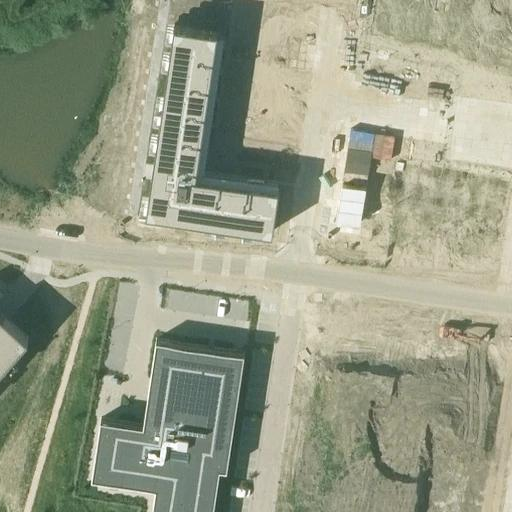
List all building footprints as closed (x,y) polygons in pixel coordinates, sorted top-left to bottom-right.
[(375,0),(371,30),(393,33),(398,0),(375,0)] [(398,0),(393,33),(415,36),(420,0),(398,0)] [(420,0),(415,36),(436,39),(441,0),(420,0)] [(457,0),(441,0),(436,39),(457,42),(463,0),(462,0),(462,1),(457,0)] [(473,0),(463,0),(457,42),(479,46),(485,2),(473,0)] [(485,2),(479,46),(501,49),(507,8),(486,4),(486,2),(485,2)] [(175,23),(147,213),(273,231),(279,188),(197,175),(219,30),(175,23)] [(346,196),(339,240),(360,243),(366,199),(346,196)] [(366,199),(360,243),(379,246),(385,202),(366,199)] [(385,202),(379,246),(398,248),(398,246),(404,204),(385,202)] [(423,207),(404,204),(398,246),(417,249),(423,207)] [(423,207),(417,249),(436,252),(442,210),(423,207)] [(442,210),(436,252),(455,254),(461,213),(442,210)] [(455,254),(455,257),(473,260),(481,216),(461,213),(455,254)] [(493,260),(499,219),(481,216),(473,260),(492,263),(493,260)] [(511,220),(499,219),(493,260),(511,263),(511,220)] [(0,370),(29,337),(2,314),(0,312),(0,370)] [(308,345),(305,362),(308,363),(307,367),(330,370),(336,326),(335,326),(335,328),(314,325),(311,345),(308,345)] [(336,326),(330,370),(351,373),(358,329),(336,326)] [(358,329),(351,373),(372,376),(379,335),(358,332),(359,330),(358,329)] [(379,335),(372,376),(394,380),(392,390),(408,392),(413,364),(398,362),(401,336),(379,333),(379,335)] [(101,418),(92,478),(156,487),(152,511),(213,511),(220,468),(228,469),(245,352),(157,338),(148,399),(144,424),(101,418)] [(413,364),(408,392),(424,394),(426,384),(449,388),(456,339),(455,339),(454,341),(432,338),(428,366),(413,364)] [(456,339),(449,388),(471,391),(470,401),(483,403),(488,375),(475,373),(479,343),(456,339)] [(298,444),(298,445),(342,451),(346,428),(304,421),(301,444),(298,444)] [(428,440),(424,468),(472,476),(475,461),(473,460),(475,447),(441,442),(428,440)] [(298,445),(295,467),(339,474),(342,451),(298,445)] [(297,469),(294,490),(335,496),(339,474),(295,467),(295,468),(297,469)] [(424,468),(420,496),(467,503),(471,476),(472,477),(472,476),(424,468)] [(288,511),(333,511),(335,496),(294,490),(291,511),(290,511),(288,511)] [(420,496),(417,511),(465,511),(467,503),(420,496)]
